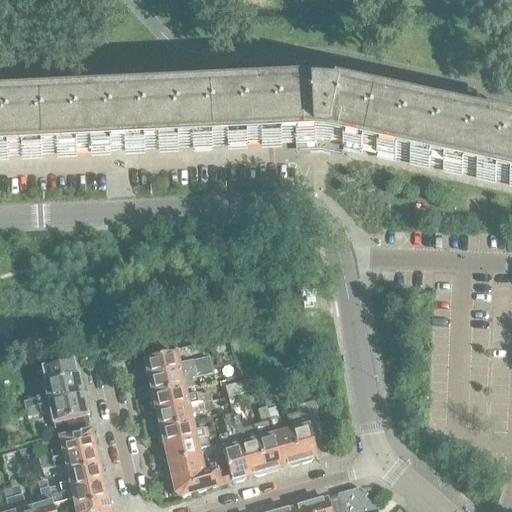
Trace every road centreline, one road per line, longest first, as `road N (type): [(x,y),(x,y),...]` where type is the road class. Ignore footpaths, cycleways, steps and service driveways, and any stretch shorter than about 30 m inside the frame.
road 1 (tertiary): [(340,264),(329,236),(304,212),(261,205),(0,217)]
road 2 (secondary): [(249,0),(359,48),(511,75)]
road 3 (tertiary): [(378,467),(340,264)]
road 4 (residential): [(340,264),(511,262)]
road 5 (residential): [(214,511),(378,467)]
road 6 (residential): [(109,362),(146,511)]
